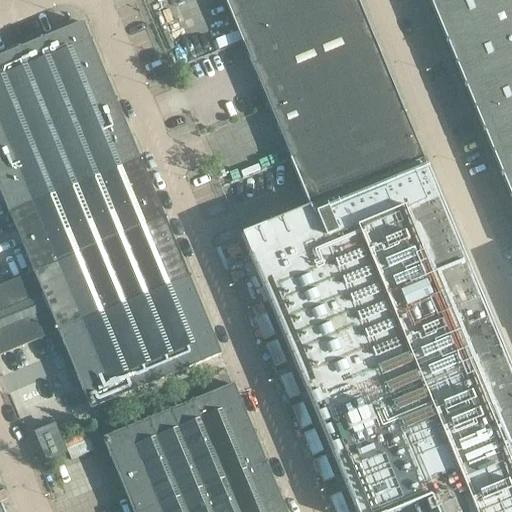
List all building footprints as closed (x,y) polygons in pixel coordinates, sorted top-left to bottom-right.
[(344,0),(224,0),(242,42),(344,0)] [(384,66),(356,0),(344,0),(242,42),(271,112),(384,66)] [(511,0),(428,0),(511,201),(511,0)] [(0,147),(115,100),(105,76),(83,23),(0,57),(0,147)] [(290,159),(403,112),(384,66),(271,112),(290,159)] [(139,159),(130,136),(115,100),(0,147),(0,192),(9,213),(139,159)] [(426,161),(425,159),(423,160),(403,112),(290,159),(310,206),(311,208),(426,161)] [(164,219),(139,159),(9,213),(33,273),(164,219)] [(511,511),(511,372),(510,368),(455,235),(427,168),(429,167),(426,161),(311,208),(310,206),(307,207),(308,208),(241,235),(286,345),(321,427),(328,445),(337,467),(355,511),(395,511),(430,498),(436,511),(511,511)] [(0,355),(58,332),(188,278),(164,219),(33,273),(0,286),(0,355)] [(220,355),(188,278),(58,332),(90,409),(220,355)] [(285,511),(233,385),(102,439),(132,511),(285,511)] [(65,453),(60,439),(54,425),(35,433),(47,461),(65,453)]
